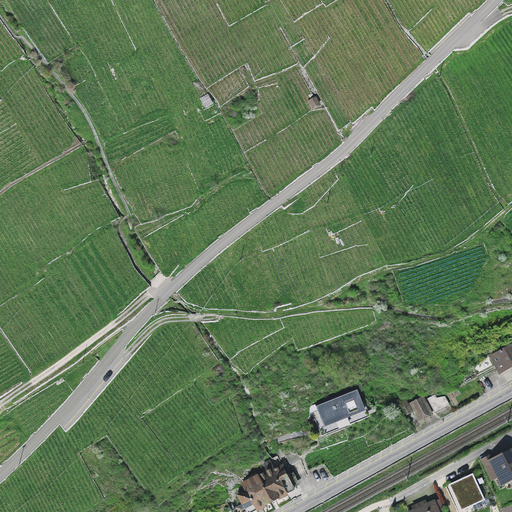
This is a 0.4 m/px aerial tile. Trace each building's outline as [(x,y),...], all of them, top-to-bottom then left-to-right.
[(316,97),(308,101),(313,110),(321,106),(316,97)] [(511,346),(493,357),(500,371),(511,364),(511,346)] [(335,418),(338,427),(349,422),(347,416),(365,409),(356,388),(315,404),(323,423),(335,418)] [(445,396),(437,398),(435,394),(427,399),(434,412),(449,403),(445,396)] [(396,401),(405,416),(412,412),(404,396),(396,401)] [(420,419),(431,413),(422,397),(411,403),(420,419)] [(499,476),(502,483),(511,477),(511,449),(505,453),(504,450),(498,453),(500,456),(492,460),(490,455),(482,459),(492,480),(499,476)] [(271,502),(294,490),(282,466),(275,470),(270,460),(254,468),(257,474),(271,502)] [(473,473),(449,484),(461,511),(485,500),(473,473)] [(246,490),(237,495),(246,511),(251,511),(271,502),(257,474),(241,482),(246,490)] [(409,511),(438,511),(434,501),(420,508),(418,504),(413,507),(414,510),(409,511)]
